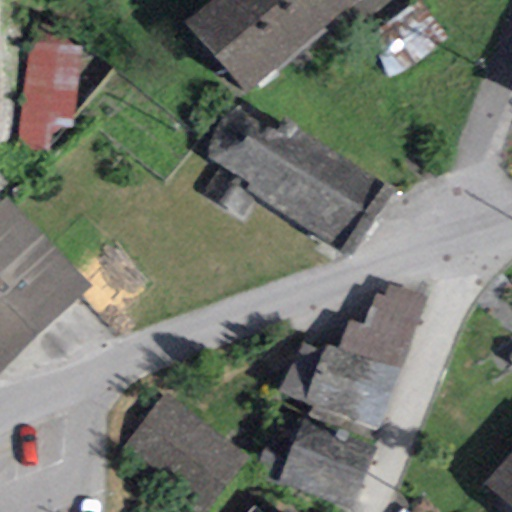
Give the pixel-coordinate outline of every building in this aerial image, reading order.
[(355,16),(340,0),(226,0),(183,38),(246,110),(355,16)] [(421,2),(360,41),(386,83),(448,43),(421,2)] [(85,39),(32,32),(15,151),(31,158),(74,134),(85,39)] [(258,203),(352,268),(396,201),(285,127),(282,132),(248,110),(230,116),(208,141),(203,166),(218,172),(199,197),(243,225),(258,203)] [(0,385),(92,299),(4,207),(0,210),(0,385)] [(342,351),(399,373),(422,313),(380,296),(367,330),(352,325),(342,351)] [(329,346),(308,402),(378,428),(399,373),(342,351),(329,346)] [(239,457),(166,402),(127,452),(201,507),(239,457)] [(305,425),(285,475),(353,502),(373,452),(305,425)] [(511,477),(500,491),(511,502),(511,477)]
